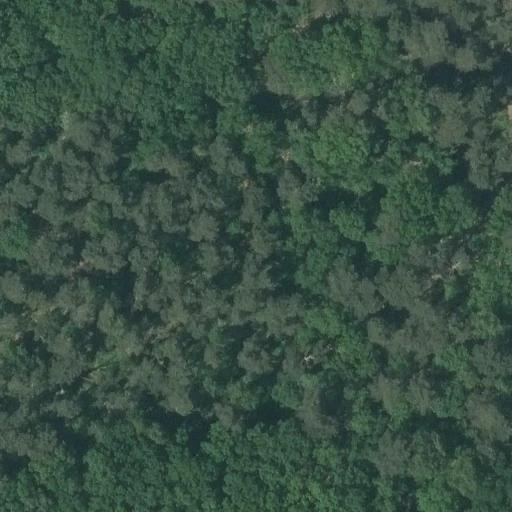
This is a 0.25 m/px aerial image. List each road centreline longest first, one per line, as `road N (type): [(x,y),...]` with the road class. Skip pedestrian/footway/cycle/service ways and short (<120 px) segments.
road 1 (track): [(511,160),(397,346),(340,400),(267,511)]
road 2 (track): [(407,0),(482,47),(511,97)]
